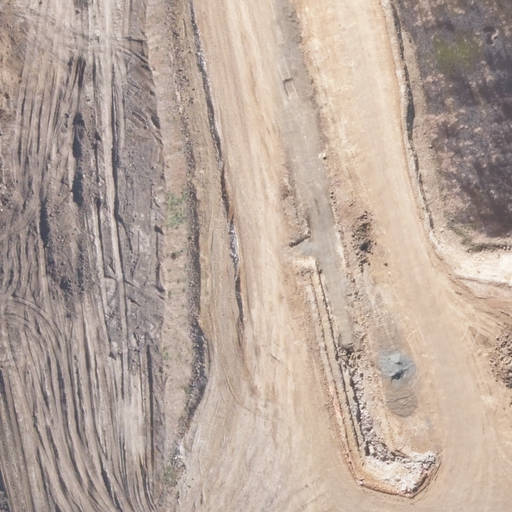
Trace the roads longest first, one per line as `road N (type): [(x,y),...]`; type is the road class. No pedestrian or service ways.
road 1 (tertiary): [(296,0),(360,340)]
road 2 (tertiary): [(320,495),(302,428),(311,392),(331,362),(360,340)]
road 3 (tertiary): [(360,340),(395,329),(465,344),(509,398)]
